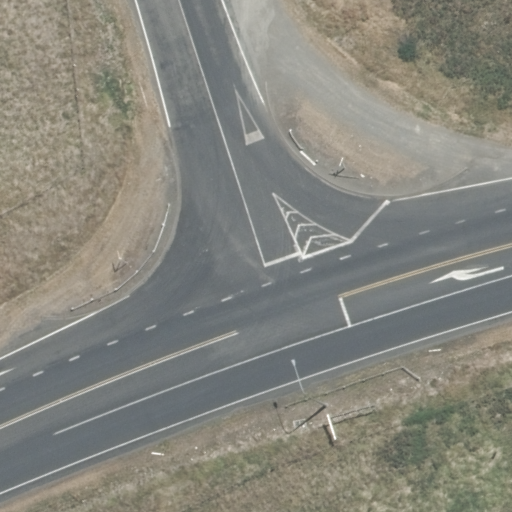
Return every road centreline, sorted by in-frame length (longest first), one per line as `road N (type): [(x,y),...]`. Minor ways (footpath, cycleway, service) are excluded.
road 1 (unclassified): [(290,313),(265,266),(187,0)]
road 2 (trunk): [(0,428),(290,313)]
road 3 (trunk): [(290,313),(511,251)]
